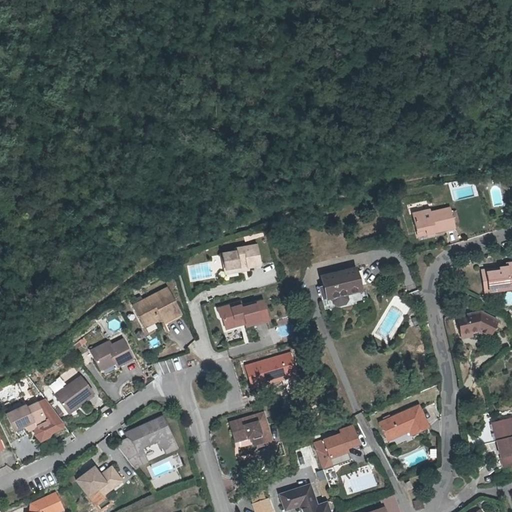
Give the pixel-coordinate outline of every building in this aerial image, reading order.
[(464,234),(462,228),(460,217),(459,213),(440,217),(439,214),(420,217),(424,236),(434,234),(435,239),(464,234)] [(460,217),(462,228),(468,227),(466,216),(460,217)] [(236,271),(237,274),(246,272),(246,270),(251,269),(263,266),(258,246),(238,250),(239,253),(224,256),(227,273),(236,271)] [(333,285),(336,298),(337,298),(338,303),(342,306),(350,304),(353,299),(352,294),(367,291),(362,269),(327,277),(329,286),(333,285)] [(511,270),(506,271),(507,276),(502,276),(502,274),(487,276),(488,284),(492,283),(494,295),(511,292),(511,270)] [(183,314),(171,288),(137,306),(148,328),(160,322),(161,317),(164,316),(168,322),(183,314)] [(222,308),(224,316),(227,318),(229,327),(240,324),(243,319),(248,318),(250,325),(272,318),(266,300),(245,306),(243,301),(222,308)] [(301,312),(293,314),(295,322),(303,319),(301,312)] [(463,315),(463,334),(481,334),(492,341),(502,325),(486,315),(463,315)] [(87,342),(84,339),(74,345),(77,349),(87,342)] [(96,362),(99,368),(104,375),(115,369),(114,366),(117,365),(119,369),(138,360),(123,339),(111,344),(109,340),(90,350),(96,362)] [(62,348),(65,352),(71,348),(68,344),(62,348)] [(282,379),(300,374),(294,356),(250,369),(256,390),(283,382),(282,379)] [(282,379),(283,382),(301,377),(300,374),(282,379)] [(97,396),(83,377),(58,395),(72,415),(97,396)] [(301,379),(284,384),(286,392),(294,396),(301,394),(303,393),(304,391),(304,390),(301,379)] [(0,392),(9,388),(7,384),(0,386),(0,392)] [(37,423),(40,428),(40,436),(45,442),(53,438),(55,435),(66,429),(67,424),(50,400),(31,409),(30,406),(11,414),(21,437),(31,433),(33,432),(31,426),(37,423)] [(409,430),(410,434),(412,437),(430,430),(422,408),(382,423),(387,438),(409,430)] [(239,445),(244,443),(243,441),(250,439),(254,440),(257,439),(259,447),(275,442),(267,416),(234,426),(239,445)] [(123,443),(120,446),(138,470),(145,465),(150,463),(144,449),(160,442),(163,449),(166,448),(169,454),(180,450),(166,418),(129,434),(131,439),(123,443)] [(31,426),(33,432),(40,428),(37,423),(31,426)] [(504,445),(501,446),(508,474),(511,472),(511,424),(500,428),(504,445)] [(334,459),(351,452),(350,448),(361,444),(354,426),(341,432),(342,436),(318,447),(328,471),(337,467),(334,459)] [(409,430),(387,438),(389,442),(410,434),(409,430)] [(0,452),(8,449),(0,431),(0,452)] [(334,459),(337,467),(355,460),(351,452),(334,459)] [(98,468),(80,481),(92,497),(103,489),(109,484),(114,491),(126,482),(115,468),(104,476),(98,468)] [(417,491),(413,484),(408,487),(412,494),(417,491)] [(306,491),(313,511),(331,511),(330,506),(320,510),(312,488),(306,491)] [(313,511),(306,491),(283,499),(287,511),(294,511),(301,509),(302,511),(313,511)] [(37,511),(60,511),(59,509),(66,506),(61,494),(39,504),(37,511)] [(275,511),(272,503),(256,508),(257,511),(275,511)]
